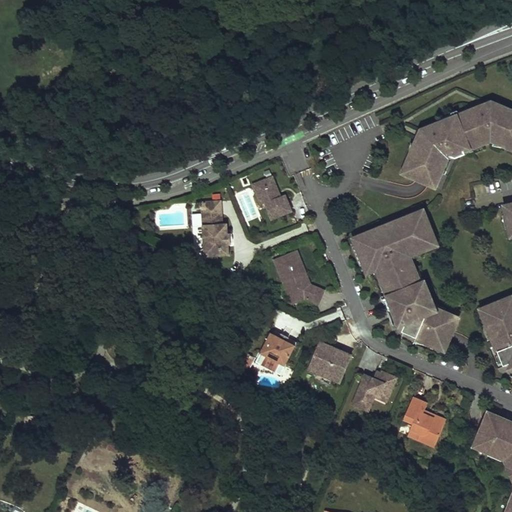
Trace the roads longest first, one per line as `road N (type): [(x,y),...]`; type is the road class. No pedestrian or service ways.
road 1 (residential): [(283,125),(364,328),(511,401)]
road 2 (residential): [(0,159),(85,182),(145,182),(283,125)]
road 3 (residential): [(283,125),(460,46)]
